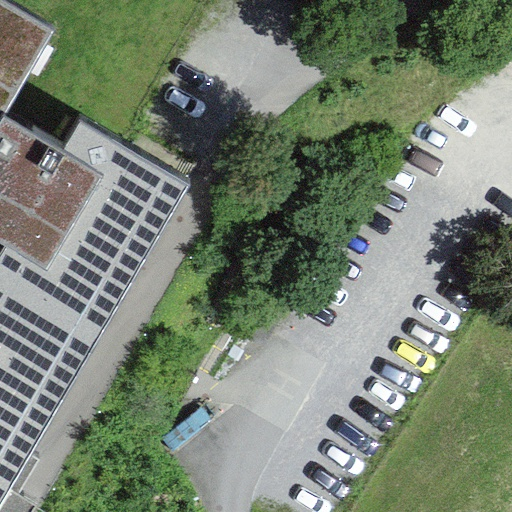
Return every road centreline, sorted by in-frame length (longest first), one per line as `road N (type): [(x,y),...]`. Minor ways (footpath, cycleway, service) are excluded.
road 1 (residential): [(511,156),(474,185),(271,427),(235,485),(232,511)]
road 2 (residential): [(219,157),(266,107),(420,0)]
